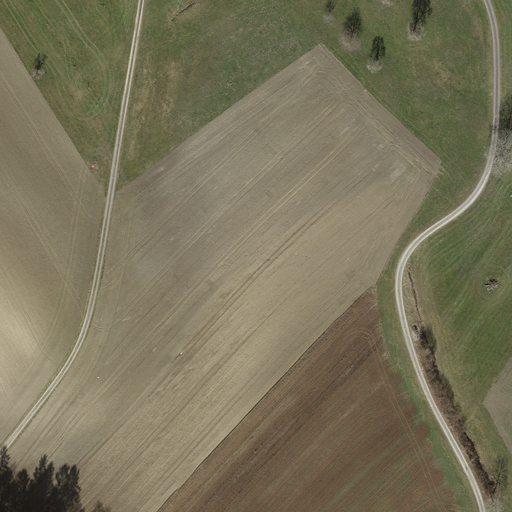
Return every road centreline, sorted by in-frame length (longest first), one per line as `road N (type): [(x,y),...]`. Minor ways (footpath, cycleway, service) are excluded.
road 1 (track): [(487,0),(498,79),(490,168),(464,210),(411,248),(399,290),(423,384),(483,511)]
road 2 (track): [(144,0),(83,337),(70,367),(0,454)]
